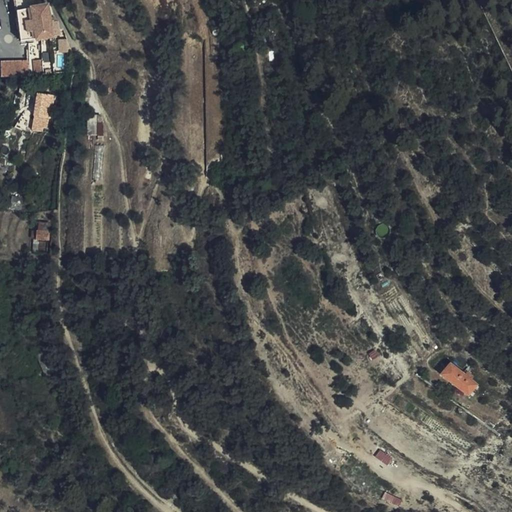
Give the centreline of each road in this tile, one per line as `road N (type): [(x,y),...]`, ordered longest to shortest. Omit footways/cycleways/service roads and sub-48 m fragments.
road 1 (track): [(73,45),(93,66),(93,93),(120,148),(181,420),(322,511)]
road 2 (track): [(169,511),(127,472),(102,432),(59,299),(73,45)]
road 3 (track): [(466,511),(427,486),(387,474),(351,440),(349,424),(406,378)]
